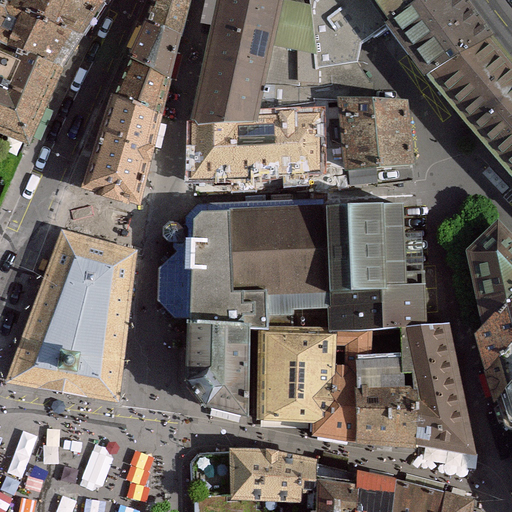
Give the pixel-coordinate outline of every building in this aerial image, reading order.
[(0,0),(0,3),(74,35),(94,2),(88,0),(0,0)] [(177,36),(185,0),(147,0),(139,21),(177,36)] [(315,70),(305,0),(214,0),(188,128),(254,125),(255,121),(257,105),(312,97),(335,99),(371,101),(372,84),(358,66),(315,70)] [(381,26),(363,0),(305,0),(315,70),(358,66),(357,44),(381,26)] [(417,0),(363,0),(381,26),(387,22),(417,0)] [(490,37),(462,0),(417,0),(387,22),(428,75),(490,37)] [(0,47),(51,69),(74,35),(0,3),(0,47)] [(165,82),(177,36),(139,21),(122,61),(165,82)] [(511,63),(490,37),(428,75),(486,144),(510,174),(511,175),(511,63)] [(0,137),(21,145),(51,69),(0,47),(0,137)] [(155,117),(165,82),(122,61),(105,96),(155,117)] [(130,210),(155,117),(105,96),(71,193),(130,210)] [(316,170),(343,172),(335,99),(312,97),(257,105),(255,121),(314,116),(316,170)] [(371,101),(335,99),(343,172),(412,168),(403,103),(371,101)] [(316,170),(314,116),(255,121),(254,125),(188,128),(187,180),(249,177),(316,170)] [(377,173),(349,174),(350,185),(378,184),(377,173)] [(327,337),(322,211),(322,203),(195,208),(182,220),(182,229),(177,229),(172,225),(166,225),(159,229),(159,238),(163,244),(172,245),(171,251),(174,254),(159,268),(158,306),(170,321),(182,322),(182,329),(241,333),(261,334),(327,337)] [(322,211),(327,337),(369,335),(398,334),(425,333),(422,276),(404,276),(402,209),(322,211)] [(511,242),(497,226),(481,241),(511,296),(511,242)] [(133,252),(56,232),(43,268),(128,290),(133,252)] [(511,298),(511,296),(481,241),(466,255),(480,333),(511,298)] [(128,290),(43,268),(26,315),(3,379),(58,389),(114,399),(119,355),(128,290)] [(511,298),(480,333),(473,340),(483,379),(511,346),(511,298)] [(241,333),(182,329),(179,393),(196,415),(240,424),(241,333)] [(410,380),(415,448),(470,460),(445,331),(425,333),(398,334),(399,366),(400,379),(410,380)] [(327,337),(261,334),(258,425),(309,427),(326,427),(327,371),(327,350),(327,337)] [(326,427),(309,427),(309,440),(352,447),(354,368),(368,368),(369,335),(327,337),(327,350),(341,351),(341,371),(327,371),(326,427)] [(511,346),(483,379),(493,411),(511,388),(511,346)] [(354,368),(352,447),(416,453),(410,380),(400,379),(399,366),(368,368),(354,368)] [(511,388),(493,411),(502,434),(506,436),(510,438),(511,437),(511,388)] [(198,456),(190,465),(191,498),(197,498),(226,498),(226,506),(278,509),(297,511),(307,499),(307,491),(311,491),(313,465),(262,455),(198,456)] [(349,511),(350,475),(313,465),(311,491),(308,511),(349,511)] [(349,511),(390,511),(392,487),(350,475),(349,511)] [(392,487),(390,511),(440,511),(442,500),(392,487)] [(226,498),(197,498),(196,511),(277,511),(278,509),(226,506),(226,498)] [(468,511),(469,507),(442,500),(440,511),(468,511)]
